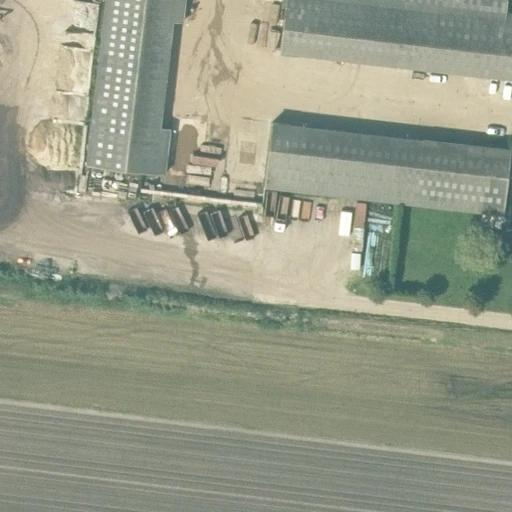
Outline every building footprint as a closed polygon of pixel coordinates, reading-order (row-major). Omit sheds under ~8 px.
[(97,0),(82,166),(165,173),(169,126),(156,125),(166,19),(183,20),(184,0),(97,0)] [(511,10),(504,10),(504,0),(278,0),(273,50),(511,78),(511,10)] [(430,141),(420,204),(502,213),(507,176),(511,176),(511,146),(509,146),(509,150),(430,141)] [(261,225),(271,226),(274,197),(263,196),(261,225)] [(257,221),(132,208),(126,260),(252,274),(257,221)]
